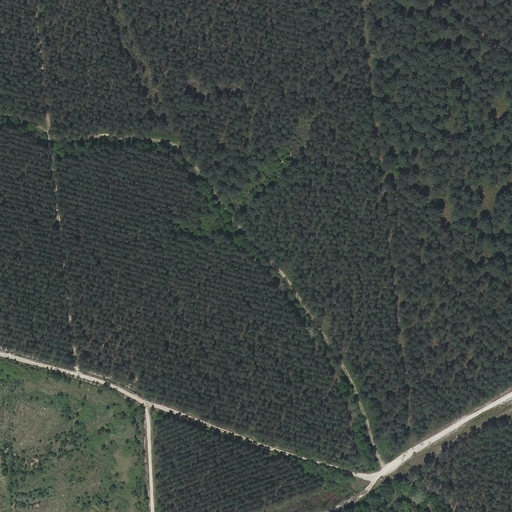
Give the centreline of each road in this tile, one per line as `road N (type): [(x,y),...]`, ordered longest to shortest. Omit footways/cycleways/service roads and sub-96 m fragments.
road 1 (track): [(387,469),(332,348),(180,148),(127,137),(63,141),(0,115)]
road 2 (track): [(511,397),(368,478),(0,353)]
road 3 (track): [(36,0),(78,374)]
